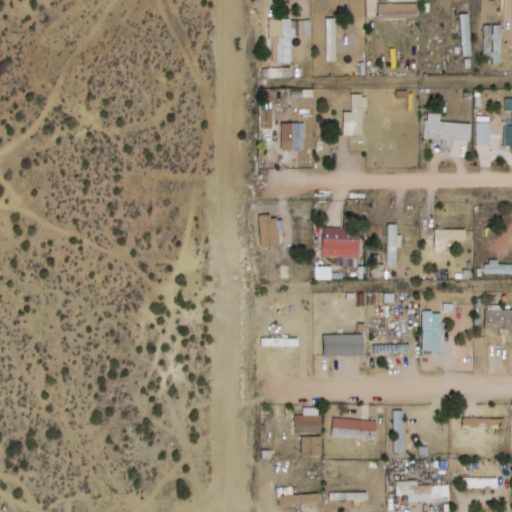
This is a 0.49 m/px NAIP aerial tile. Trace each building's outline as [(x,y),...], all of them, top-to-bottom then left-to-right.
[(380,18),(420,18),(420,2),(380,2),(380,18)] [(464,56),(473,56),(473,13),(464,13),(464,56)] [(313,35),(312,15),(272,16),(274,63),(295,62),(294,35),(313,35)] [(426,18),(426,50),(450,50),(450,18),(426,18)] [(503,62),(503,24),(486,24),(486,57),(494,57),(494,62),(503,62)] [(266,76),(292,76),(292,68),(266,68),(266,76)] [(511,128),(511,95),(502,96),(501,145),(511,145),(511,128)] [(284,149),(307,149),(307,120),(305,120),(305,100),(263,100),(263,128),(284,128),(284,149)] [(344,129),(357,129),(357,112),(344,112),(344,129)] [(442,121),(442,113),(426,113),(425,138),(445,139),(445,147),(456,147),(456,140),(473,141),(474,122),(442,121)] [(280,246),(280,216),(263,215),(262,246),(280,246)] [(401,224),(390,224),(390,266),(401,266),(401,224)] [(324,228),(324,258),(364,258),(364,228),(324,228)] [(468,230),(437,230),(437,249),(448,249),(448,239),(468,239),(468,230)] [(316,278),(335,279),(335,267),(317,266),(316,278)] [(511,309),(488,309),(487,329),(511,329),(511,309)] [(425,352),(445,352),(445,310),(425,310),(425,352)] [(366,355),(366,334),(325,334),(325,355),(366,355)] [(375,352),(411,353),(411,343),(375,343),(375,352)] [(406,451),(406,410),(395,410),(395,451),(406,451)] [(296,432),(324,433),(324,414),(296,414),(296,432)] [(377,438),(378,419),(334,418),(334,437),(377,438)] [(486,426),(486,418),(466,418),(466,426),(486,426)] [(410,502),(452,502),(452,482),(397,482),(397,495),(410,495),(410,502)] [(381,497),(380,485),(330,487),(330,499),(381,497)]
